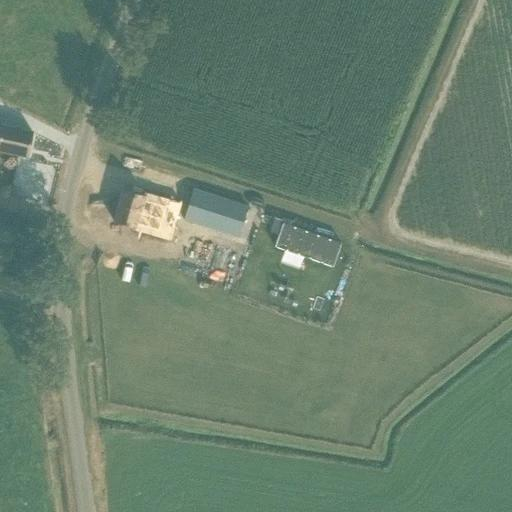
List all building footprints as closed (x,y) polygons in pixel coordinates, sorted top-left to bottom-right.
[(0,151),(26,157),(32,132),(0,125),(0,151)] [(113,222),(132,227),(136,228),(140,212),(163,218),(168,202),(142,195),(122,189),(113,222)] [(184,219),(237,235),(246,207),(193,191),(184,219)] [(258,216),(251,239),(309,256),(315,233),(258,216)] [(281,276),(278,289),(287,290),(289,277),(281,276)]
